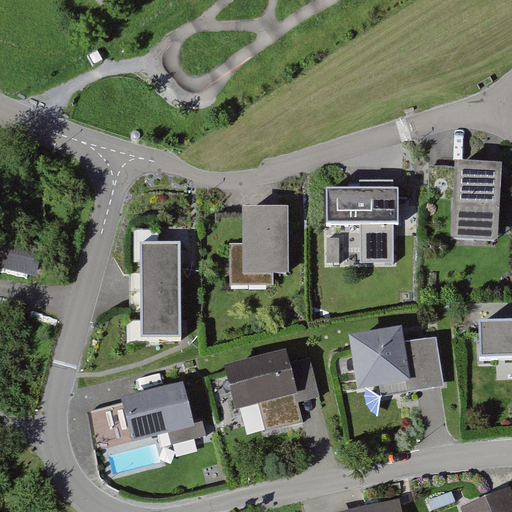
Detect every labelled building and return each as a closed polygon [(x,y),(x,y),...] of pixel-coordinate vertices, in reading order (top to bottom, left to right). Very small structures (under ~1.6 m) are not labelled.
[(508,173),(458,170),(453,251),(503,254),(508,173)] [(402,194),(323,192),(321,272),(400,274),(402,194)] [(296,216),(232,215),(230,297),(294,299),(296,216)] [(190,234),(135,232),(131,342),(186,344),(190,234)] [(511,321),(474,322),(474,360),(497,361),(497,376),(511,375),(511,321)] [(451,394),(442,335),(353,347),(362,407),(451,394)] [(310,402),(293,350),(225,372),(241,424),(310,402)] [(197,456),(181,386),(84,407),(99,478),(197,456)] [(511,511),(511,491),(466,511),(511,511)] [(409,511),(408,503),(356,511),(409,511)]
